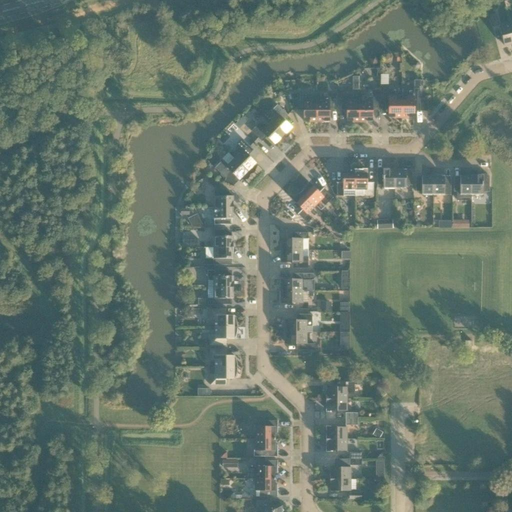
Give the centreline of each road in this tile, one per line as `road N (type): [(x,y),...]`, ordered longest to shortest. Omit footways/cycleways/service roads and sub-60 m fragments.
road 1 (residential): [(309,511),(308,410),(262,364),(264,199),(311,151),(412,148)]
road 2 (residential): [(399,511),(399,412),(511,410)]
road 3 (residential): [(412,148),(476,77),(511,67)]
